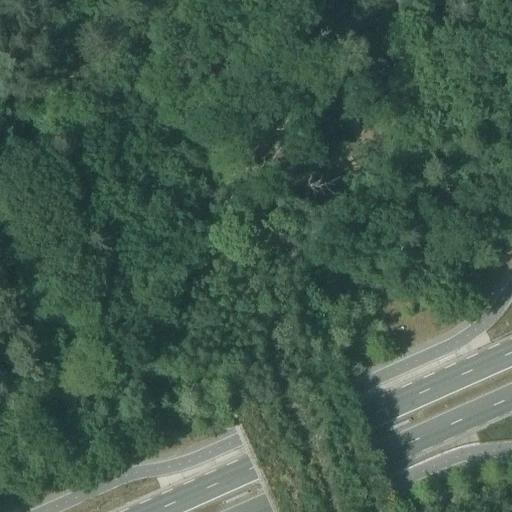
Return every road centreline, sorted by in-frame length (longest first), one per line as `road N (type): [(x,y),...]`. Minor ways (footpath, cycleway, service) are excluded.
road 1 (primary): [(511,352),(153,511)]
road 2 (primary): [(256,511),(511,398)]
